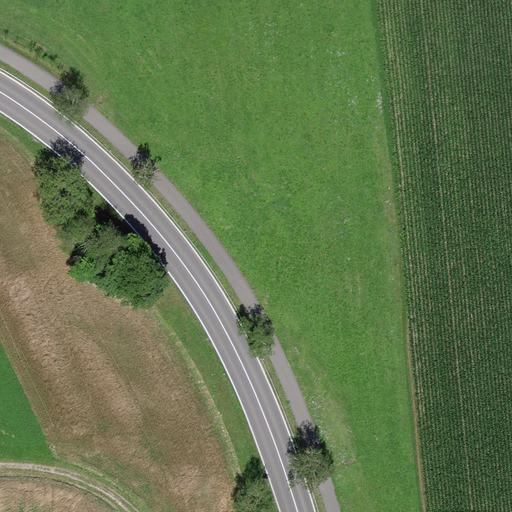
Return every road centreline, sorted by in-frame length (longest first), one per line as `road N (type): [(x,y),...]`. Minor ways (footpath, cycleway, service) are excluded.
road 1 (track): [(0,57),(95,124),(172,201),(234,283),(327,511)]
road 2 (primary): [(0,91),(69,143),(175,260),(246,386),(293,511)]
road 3 (track): [(0,470),(79,485),(125,511)]
